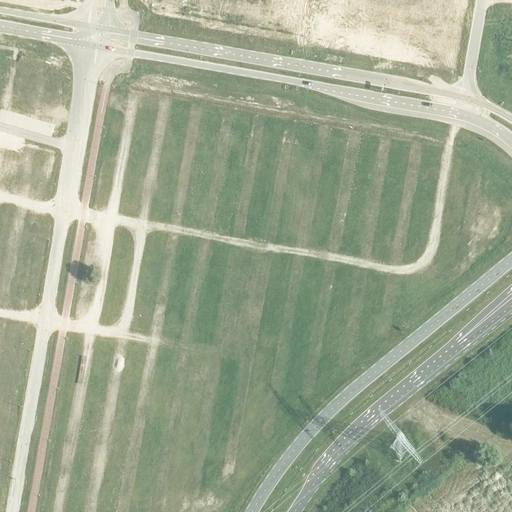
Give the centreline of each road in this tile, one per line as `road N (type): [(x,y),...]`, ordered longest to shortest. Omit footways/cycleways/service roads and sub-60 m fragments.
road 1 (tertiary): [(463,95),(104,31)]
road 2 (secondary): [(511,259),(337,403),(251,511)]
road 3 (tertiary): [(101,49),(457,110)]
road 4 (residential): [(468,72),(152,18)]
road 5 (secondary): [(295,511),(364,427),(461,346)]
